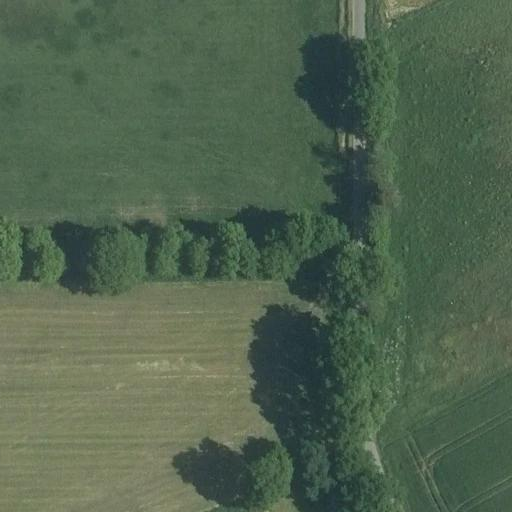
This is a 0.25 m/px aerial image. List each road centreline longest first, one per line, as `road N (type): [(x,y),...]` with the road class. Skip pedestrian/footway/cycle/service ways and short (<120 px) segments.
road 1 (unclassified): [(401,511),(365,430),(359,0)]
road 2 (track): [(0,257),(362,255)]
